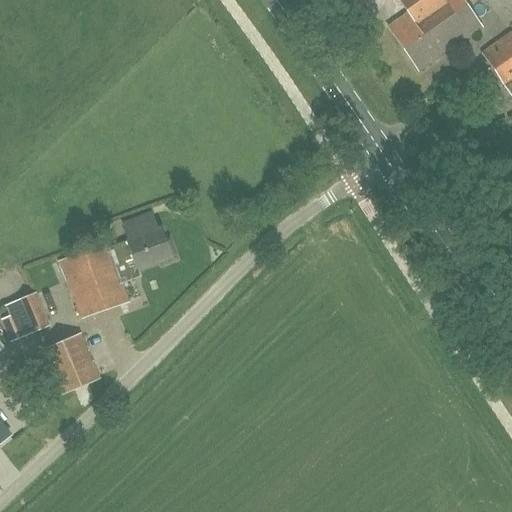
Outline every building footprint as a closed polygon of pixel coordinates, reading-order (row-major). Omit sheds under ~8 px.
[(419,72),(483,28),(463,0),(397,0),(408,15),(388,29),(419,72)] [(511,32),(481,54),(511,98),(511,32)] [(511,190),(511,155),(494,160),(501,193),(511,190)] [(161,230),(157,231),(152,215),(124,225),(129,241),(128,242),(128,243),(109,250),(108,246),(62,262),(82,320),(128,303),(115,267),(134,260),(138,271),(160,263),(162,267),(177,262),(170,241),(166,242),(161,230)] [(17,302),(22,311),(10,316),(19,339),(50,326),(37,294),(17,302)] [(100,379),(98,375),(82,334),(43,349),(44,352),(24,360),(34,384),(53,376),(61,396),(100,379)] [(102,348),(94,351),(103,374),(111,371),(102,348)] [(0,443),(10,436),(0,422),(0,443)]
